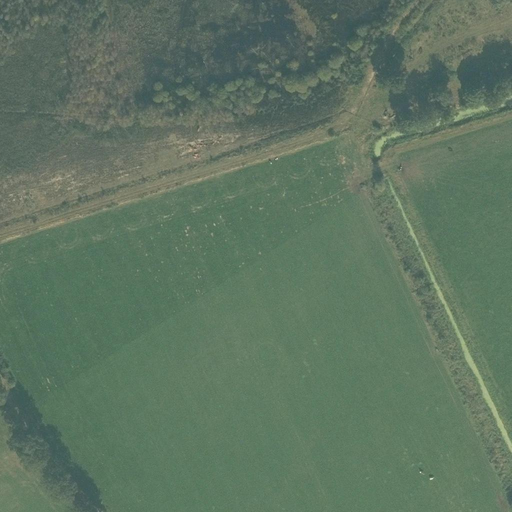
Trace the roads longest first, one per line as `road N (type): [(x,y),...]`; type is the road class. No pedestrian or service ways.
road 1 (track): [(0,235),(345,123),(386,43),(421,0)]
road 2 (track): [(13,405),(96,511)]
